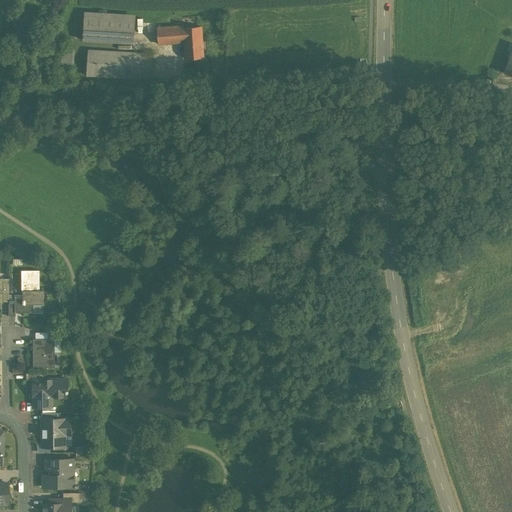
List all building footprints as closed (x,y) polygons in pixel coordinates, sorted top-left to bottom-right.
[(135,22),(84,19),(83,39),(134,42),(135,22)] [(183,25),(157,27),(158,43),(184,41),(184,37),(202,36),(201,26),(183,28),(183,25)] [(202,36),(184,37),(184,41),(186,58),(203,57),(202,36)] [(73,49),(62,48),(61,64),(71,65),(73,49)] [(152,54),(88,49),(87,74),(150,79),(152,54)] [(180,91),(165,93),(166,100),(180,99),(180,91)] [(38,270),(19,270),(19,290),(21,291),(21,294),(13,294),(13,298),(13,313),(14,313),(32,313),(32,305),(43,305),(43,290),(38,290),(38,270)] [(48,339),(33,339),(33,367),(54,367),(54,339),(48,339)] [(43,379),(33,379),(33,380),(34,407),(52,407),(52,391),(66,391),(66,395),(69,395),(68,390),(67,390),(67,379),(43,379)] [(57,420),(46,420),(46,430),(42,430),(42,446),(63,446),(63,432),(71,432),(71,419),(57,419),(57,420)] [(74,459),(46,459),(46,469),(52,469),(52,475),(43,475),(43,487),(61,487),(71,487),(71,483),(71,469),(74,469),(74,459)] [(79,492),(63,493),(63,500),(70,500),(70,502),(79,502),(79,492)] [(63,500),(49,500),(50,503),(43,503),(43,511),(70,511),(70,502),(70,500),(63,500)]
